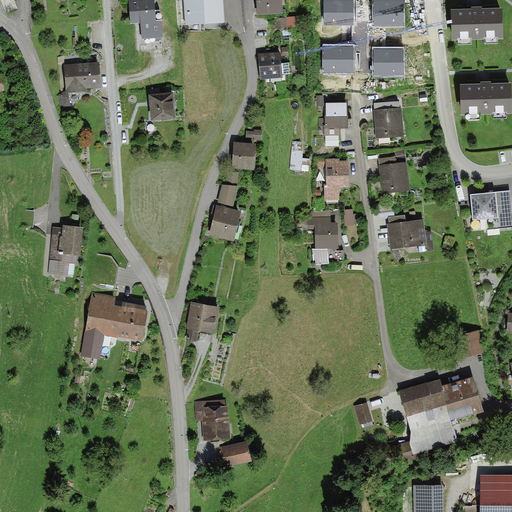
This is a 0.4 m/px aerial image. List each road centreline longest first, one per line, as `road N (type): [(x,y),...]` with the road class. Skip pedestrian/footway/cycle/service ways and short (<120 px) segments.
road 1 (residential): [(356,78),(358,152),(392,366),(401,374),(471,368),(488,402),(511,408)]
road 2 (residential): [(248,0),(246,103),(203,203),(177,308),(164,316)]
road 3 (residential): [(114,230),(122,218),(106,0)]
road 4 (residential): [(114,230),(63,151),(17,29)]
road 5 (residential): [(434,0),(453,149),(467,166),(511,169)]
road 6 (residential): [(182,511),(178,392),(164,316)]
